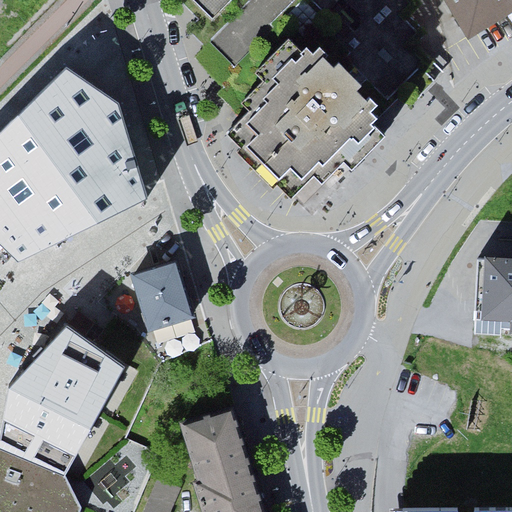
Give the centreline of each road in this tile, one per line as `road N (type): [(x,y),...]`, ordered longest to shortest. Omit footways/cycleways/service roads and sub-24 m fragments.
road 1 (unclassified): [(265,265),(228,225),(188,155),(147,0)]
road 2 (tertiary): [(347,264),(511,102)]
road 3 (tertiary): [(316,511),(301,413),(304,367)]
road 4 (tertiary): [(304,367),(343,355),(364,321),(365,300),(347,264)]
road 5 (tertiary): [(265,265),(247,300),(255,338),(267,353),(304,367)]
